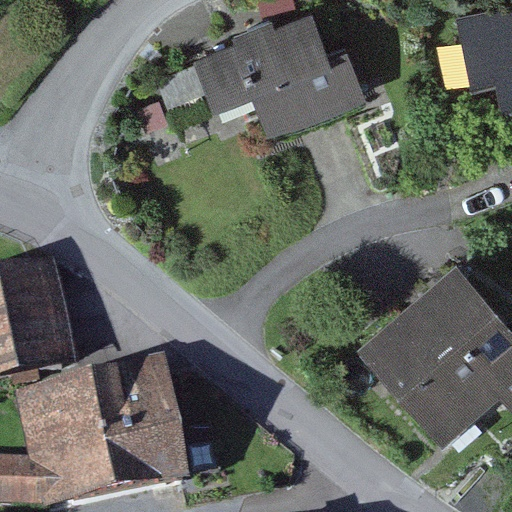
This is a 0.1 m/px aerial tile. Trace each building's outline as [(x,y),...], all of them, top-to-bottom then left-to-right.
[(511,114),(511,6),(464,16),(478,90),(502,86),(507,115),(511,114)] [(260,110),(272,139),(368,100),(347,49),(331,56),(313,11),(197,59),(224,124),(260,110)] [(511,386),(511,332),(454,269),(369,345),(454,439),(511,386)] [(54,271),(0,278),(0,384),(69,375),(54,271)] [(0,511),(12,511),(53,511),(189,485),(167,377),(20,406),(32,467),(0,464),(0,511)]
